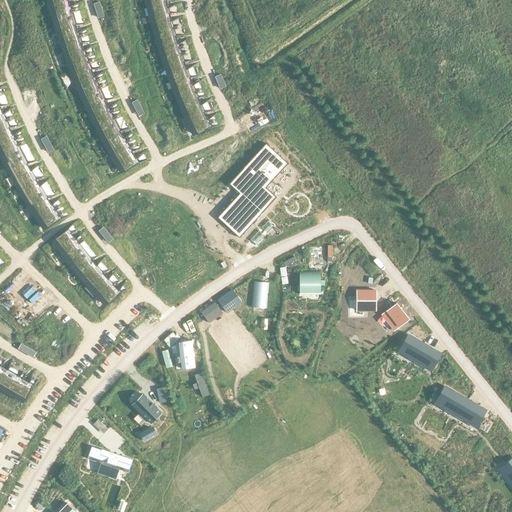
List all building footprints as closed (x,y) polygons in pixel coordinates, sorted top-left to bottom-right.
[(50,0),(51,2),(52,5),(53,9),(54,12),(55,16),(56,19),(57,22),(58,26),(74,21),(73,17),(72,14),(71,11),(70,7),(69,4),(69,1),(68,0),(50,0)] [(148,0),(149,4),(150,8),(151,12),(152,16),(169,12),(168,8),(167,4),(166,0),(148,0)] [(169,12),(152,16),(153,20),(154,23),(155,26),(156,30),(157,33),(158,37),(175,32),(174,28),(173,25),(172,22),(171,19),(170,15),(169,12)] [(74,21),(58,26),(59,29),(60,32),(61,36),(62,39),(63,42),(64,46),(80,40),(79,37),(78,34),(77,30),(76,27),(75,24),(74,21)] [(175,32),(158,37),(159,40),(160,43),(161,47),(162,50),(163,53),(164,57),(181,51),(180,48),(179,45),(177,41),(176,38),(176,35),(175,32)] [(80,40),(64,46),(65,49),(66,52),(67,55),(69,59),(70,62),(71,65),(72,69),(74,72),(90,65),(89,62),(87,59),(86,56),(85,53),(84,50),(83,46),(82,43),(80,40)] [(181,51),(164,57),(165,60),(167,64),(168,68),(169,72),(171,76),(172,80),(188,74),(187,70),(186,66),(184,62),(183,59),(182,55),(181,51)] [(90,65),(74,72),(75,75),(76,78),(77,82),(79,85),(80,88),(82,91),(83,94),(84,98),(86,101),(87,104),(103,97),(102,94),(100,91),(99,87),(98,84),(96,81),(95,78),(94,75),(92,72),(91,69),(90,65)] [(188,74),(172,80),(174,83),(175,87),(177,91),(178,95),(180,99),(181,102),(197,96),(196,92),(194,88),(193,85),(191,81),(190,77),(188,74)] [(197,96),(181,102),(183,107),(185,111),(187,115),(203,108),(201,104),(199,100),(197,96)] [(103,97),(87,104),(89,107),(90,110),(92,113),(93,117),(95,120),(96,123),(98,126),(99,129),(101,132),(103,135),(118,127),(117,124),(115,121),(113,118),(112,115),(110,112),(109,109),(107,106),(106,103),(104,100),(103,97)] [(203,108),(187,115),(188,118),(190,122),(191,125),(193,128),(194,131),(196,135),(211,127),(210,124),(208,121),(207,118),(206,114),(204,111),(203,108)] [(8,124),(0,127),(0,148),(1,150),(2,153),(4,156),(5,159),(7,162),(22,154),(21,151),(19,148),(18,145),(16,142),(15,139),(13,136),(12,133),(10,130),(9,127),(8,124)] [(118,127),(103,135),(104,138),(106,141),(108,145),(109,148),(111,151),(113,154),(128,145),(126,142),(125,139),(123,136),(121,133),(120,130),(118,127)] [(240,194),(218,218),(240,238),(276,198),(266,189),(288,164),(266,144),(229,185),(240,194)] [(128,145),(113,154),(115,157),(116,160),(118,163),(120,166),(122,169),(124,172),(139,163),(137,160),(135,157),(133,154),(131,151),(130,148),(128,145)] [(22,154),(7,162),(8,165),(10,168),(11,170),(13,173),(14,176),(15,178),(17,181),(18,184),(34,175),(32,173),(31,170),(29,167),(28,165),(26,162),(25,160),(24,157),(22,154)] [(34,175),(18,184),(20,186),(21,189),(23,192),(25,194),(26,197),(28,200),(29,202),(31,205),(46,196),(44,193),(43,191),(41,188),(40,185),(38,183),(37,180),(35,178),(34,175)] [(46,196),(31,205),(33,208),(35,211),(37,214),(39,217),(41,220),(42,223),(44,226),(46,229),(61,219),(59,216),(57,213),(55,210),(53,207),(51,204),(49,201),(48,199),(46,196)] [(68,229),(54,239),(56,242),(57,244),(59,246),(61,248),(62,251),(64,253),(66,255),(68,258),(69,260),(71,262),(85,251),(83,249),(81,247),(80,245),(78,242),(76,240),(75,238),(73,236),(71,234),(70,231),(68,229)] [(85,251),(71,262),(73,264),(75,267),(77,269),(79,272),(81,274),(83,276),(85,279),(87,281),(100,270),(98,267),(96,265),(94,263),(92,260),(90,258),(88,256),(87,254),(85,251)] [(100,270),(87,281),(89,283),(90,285),(92,287),(94,290),(96,292),(98,294),(111,282),(109,280),(107,278),(105,276),(104,274),(102,272),(100,270)] [(320,272),(300,272),(300,294),(320,294),(320,285),(324,285),(324,281),(320,281),(320,272)] [(254,281),(251,307),(267,308),(269,282),(254,281)] [(111,282),(98,294),(100,296),(101,298),(103,299),(105,301),(106,303),(108,305),(121,293),(119,291),(117,289),(116,287),(114,286),(113,284),(111,282)] [(357,289),(356,311),(376,311),(376,289),(357,289)] [(232,291),(218,301),(226,313),(236,306),(230,298),(235,295),(232,291)] [(396,303),(382,314),(394,330),(409,319),(396,303)] [(435,351),(409,336),(399,352),(426,367),(435,351)] [(192,341),(178,342),(181,367),(195,365),(192,341)] [(0,365),(0,385),(1,386),(10,371),(7,369),(4,368),(1,366),(0,365)] [(10,371),(1,386),(4,388),(7,390),(10,391),(13,393),(16,395),(19,397),(22,398),(25,400),(33,385),(30,383),(27,382),(24,380),(21,378),(18,376),(15,375),(13,373),(10,371)] [(435,403),(476,426),(485,411),(445,387),(435,403)] [(163,388),(156,389),(159,402),(166,401),(163,388)] [(132,404),(151,424),(151,423),(161,413),(162,413),(142,394),(143,395),(133,405),(132,404)] [(98,419),(93,424),(97,428),(102,423),(98,419)] [(91,446),(87,459),(106,465),(102,474),(109,477),(109,478),(114,479),(114,478),(115,479),(119,469),(128,473),(132,460),(91,446)] [(511,459),(500,469),(511,484),(511,459)] [(321,474),(312,479),(322,495),(331,490),(321,474)] [(312,479),(304,485),(314,501),(322,495),(312,479)] [(304,485),(295,490),(305,506),(314,501),(304,485)] [(295,490),(286,496),(297,511),(305,506),(295,490)] [(286,496),(277,502),(280,506),(284,511),(296,511),(297,511),(286,496)] [(67,503),(57,511),(75,511),(76,511),(67,503)]
